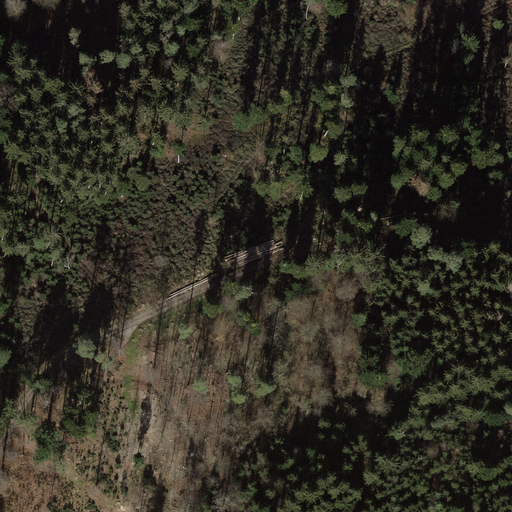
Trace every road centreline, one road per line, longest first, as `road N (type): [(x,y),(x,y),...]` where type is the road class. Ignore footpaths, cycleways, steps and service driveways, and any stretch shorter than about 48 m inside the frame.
road 1 (track): [(511,248),(378,244),(231,273),(79,338),(36,386),(0,447)]
road 2 (track): [(0,84),(20,53),(106,0)]
